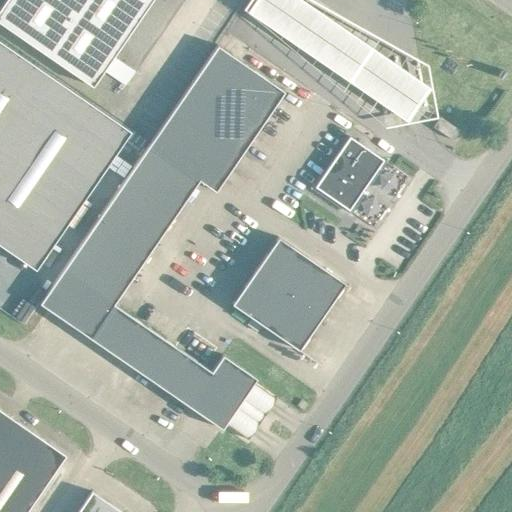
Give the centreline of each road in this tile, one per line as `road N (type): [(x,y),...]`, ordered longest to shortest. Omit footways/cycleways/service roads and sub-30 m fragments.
road 1 (unclassified): [(245,511),(511,128)]
road 2 (unclassified): [(237,511),(0,344)]
